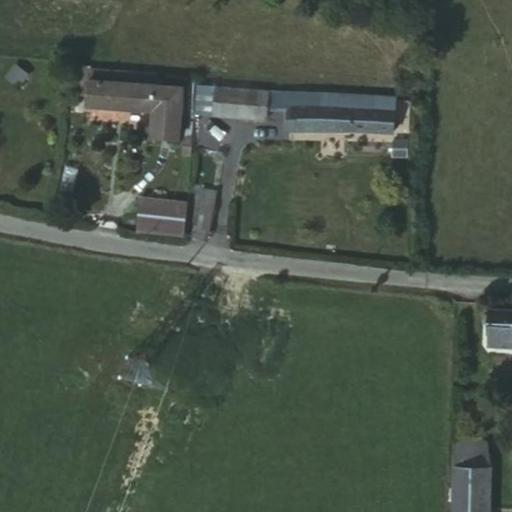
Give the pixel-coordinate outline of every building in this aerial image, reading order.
[(84,105),(138,110),(140,87),(85,80),(84,105)] [(210,113),(265,119),(267,107),(268,95),(268,93),(269,90),(213,85),(210,113)] [(164,132),(166,103),(154,101),(156,87),(140,87),(138,110),(136,129),(164,132)] [(154,101),(166,103),(175,105),(177,89),(156,87),(154,101)] [(268,95),(267,107),(288,111),(287,92),(268,93),(268,95)] [(288,111),(288,134),(339,128),(363,125),(390,127),(389,104),(379,104),(379,100),(287,92),(288,111)] [(184,235),(202,237),(213,188),(195,183),(184,235)] [(160,200),(159,232),(176,234),(177,201),(160,200)] [(511,306),(484,304),(483,329),(489,330),(488,341),(511,342),(511,306)] [(474,438),(448,438),(448,466),(472,467),(474,438)] [(448,466),(446,511),(477,511),(478,467),(472,467),(448,466)]
